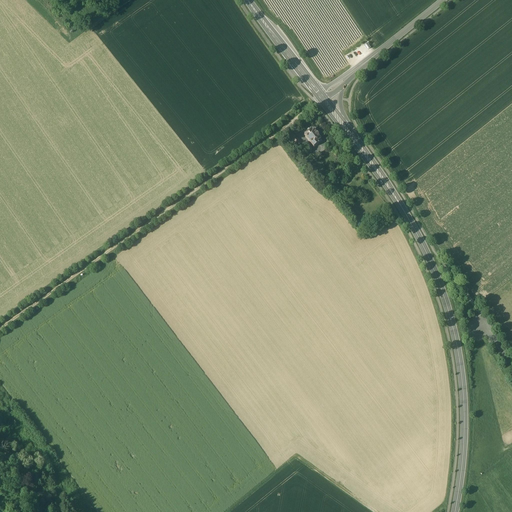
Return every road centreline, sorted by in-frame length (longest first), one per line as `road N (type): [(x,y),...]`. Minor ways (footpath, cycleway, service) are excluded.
road 1 (secondary): [(455,511),(464,438),(452,323),(418,235),(336,114)]
road 2 (track): [(0,329),(315,103)]
road 3 (track): [(374,511),(295,454),(224,511)]
road 4 (tertiary): [(344,81),(443,0)]
road 5 (secondary): [(323,98),(247,0)]
